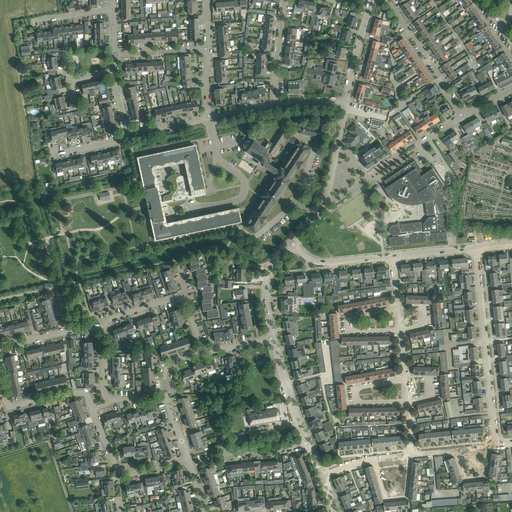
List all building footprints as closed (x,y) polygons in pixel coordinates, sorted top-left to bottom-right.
[(104,0),(90,0),(90,7),(91,8),(98,8),(98,5),(102,5),(102,3),(104,3),(104,0)] [(295,8),(294,11),(300,12),(302,13),(305,1),(300,0),(299,0),(299,5),(298,5),(295,5),(295,8)] [(410,0),(407,3),(402,6),(405,12),(411,8),(410,8),(413,6),(413,5),(411,2),(414,0),(410,0)] [(222,13),(221,3),(219,3),(219,1),(215,2),(216,7),(212,7),(213,14),(222,13)] [(468,11),(474,7),(475,7),(471,2),(470,2),(465,6),(464,6),(468,11)] [(413,6),(410,8),(411,8),(405,12),(408,16),(414,12),(416,11),(414,8),(413,6)] [(324,19),(327,8),(321,7),(319,15),(316,14),(314,25),(317,26),(319,18),(324,19)] [(472,16),(478,12),(474,7),(468,11),(472,16)] [(327,8),(325,16),(328,17),(327,21),(329,22),(329,26),(332,27),(332,24),(334,15),(331,14),(332,9),(328,8),(327,8)] [(412,21),(417,17),(420,15),(418,13),(419,12),(419,11),(420,10),(419,8),(414,12),(408,16),(412,21)] [(355,13),(343,10),(341,10),(340,13),(342,14),(343,13),(348,15),(347,18),(349,18),(347,25),(355,27),(357,19),(354,18),(355,13)] [(471,21),(468,23),(470,26),(476,22),(481,18),(478,12),(472,16),(474,19),(471,21)] [(479,28),(485,24),(481,18),(476,22),(479,27),(479,28)] [(374,27),(384,29),(387,30),(388,27),(388,26),(382,24),(383,21),(376,19),(374,27)] [(417,28),(423,24),(419,19),(414,23),(417,28)] [(94,29),(103,28),(103,26),(105,26),(105,20),(96,20),(97,23),(94,23),(94,29)] [(483,33),(489,29),(489,28),(486,23),(485,24),(479,28),(482,33),(483,33)] [(82,25),(76,26),(76,24),(74,24),(75,39),(78,38),(78,35),(83,34),(82,25)] [(426,28),(423,24),(417,28),(421,32),(426,29),(426,28)] [(334,27),(333,30),(339,31),(339,33),(340,33),(339,38),(342,39),(350,41),(352,32),(347,31),(348,28),(334,25),(334,27)] [(454,29),(458,34),(462,31),(458,26),(454,29)] [(382,35),(384,29),(374,27),(372,34),(381,36),(381,35),(382,35)] [(421,32),(425,38),(429,34),(426,29),(421,32)] [(483,37),(480,40),(481,42),(485,40),(484,40),(492,34),(489,29),(483,33),(482,33),(480,34),(483,37)] [(38,42),(42,41),(41,31),(39,31),(39,33),(36,33),(36,34),(29,35),(30,39),(34,39),(35,46),(39,46),(38,42)] [(128,35),(128,34),(124,34),(124,36),(124,40),(128,39),(128,42),(127,42),(128,42),(128,43),(127,44),(134,43),(133,35),(128,35)] [(425,38),(424,38),(428,43),(433,39),(430,34),(429,34),(425,38)] [(491,43),(496,39),(492,34),(484,40),(485,40),(487,43),(484,45),(485,47),(491,43)] [(407,44),(406,42),(404,38),(398,42),(402,48),(407,44)] [(94,40),(90,40),(91,48),(98,48),(104,48),(104,45),(103,45),(103,39),(94,39),(94,40)] [(432,48),(436,44),(435,42),(433,39),(428,43),(431,48),(432,48)] [(495,49),(500,45),(496,39),(491,43),(495,49)] [(436,44),(432,48),(435,53),(440,50),(438,47),(441,45),(441,44),(443,42),(442,40),(439,42),(436,44)] [(465,45),(469,51),(472,48),(474,47),(470,42),(465,45)] [(405,53),(411,49),(407,44),(402,48),(405,53)] [(497,54),(504,50),(501,45),(500,45),(495,49),(494,49),(496,52),(492,54),(493,57),(497,54)] [(447,49),(446,46),(440,50),(435,53),(438,58),(444,54),(446,53),(445,51),(447,49)] [(337,55),(344,57),(346,49),(339,47),(339,48),(335,47),(334,50),(338,51),(337,55)] [(446,53),(447,55),(450,53),(452,56),(457,52),(454,47),(449,51),(446,53)] [(409,58),(414,54),(411,49),(405,53),(407,56),(409,58)] [(498,57),(494,60),(498,66),(509,59),(507,55),(505,52),(498,57)] [(44,64),(57,63),(56,57),(52,57),(52,53),(42,55),(42,57),(42,58),(42,63),(43,64),(44,64)] [(376,58),(377,55),(370,53),(369,60),(381,63),(382,60),(376,58)] [(412,64),(418,60),(414,54),(409,58),(411,61),(412,64)] [(438,58),(442,63),(447,59),(444,54),(438,58)] [(484,56),(477,61),(481,66),(487,61),(484,56)] [(327,60),(325,70),(330,71),(336,72),(336,71),(337,71),(338,68),(337,68),(338,65),(337,65),(338,61),(335,60),(327,59),(327,60)] [(511,62),(509,59),(498,66),(503,73),(511,66),(511,62)] [(414,66),(409,70),(411,72),(414,70),(416,69),(422,65),(419,61),(418,60),(412,64),(414,66)] [(446,71),(451,67),(448,62),(442,66),(446,71)] [(57,63),(44,64),(44,68),(45,68),(45,71),(48,71),(48,74),(55,73),(54,73),(54,69),(58,69),(57,63)] [(458,77),(456,74),(461,70),(463,73),(470,68),(467,64),(460,68),(454,72),(449,76),(452,81),(458,77)] [(422,65),(416,69),(418,71),(420,74),(425,70),(423,67),(422,65)] [(393,72),(395,75),(404,69),(402,66),(393,72)] [(483,72),(487,70),(485,66),(478,71),(480,73),(484,82),(485,84),(489,92),(496,88),(492,81),(488,83),(486,80),(486,81),(484,77),(485,77),(483,72)] [(501,88),(502,87),(511,82),(511,66),(503,73),(494,79),(498,87),(499,86),(500,87),(501,88)] [(452,69),(451,67),(446,71),(449,76),(454,72),(452,69)] [(314,74),(322,76),(320,82),(323,83),(333,85),(335,76),(328,74),(328,75),(326,74),(326,72),(322,72),(314,70),(309,69),(308,74),(314,75),(314,74)] [(265,75),(265,70),(256,70),(256,73),(255,73),(255,75),(255,78),(264,78),(264,75),(265,75)] [(429,76),(425,70),(420,74),(422,77),(414,82),(416,84),(418,83),(429,76)] [(46,86),(50,85),(60,82),(59,77),(55,78),(54,73),(55,73),(44,74),(44,76),(48,75),(49,79),(46,79),(45,81),(46,86)] [(481,83),(484,82),(480,73),(476,75),(478,80),(480,80),(481,83)] [(427,85),(433,81),(429,76),(418,83),(421,86),(425,83),(427,85)] [(454,83),(453,83),(456,86),(463,81),(461,78),(454,83)] [(303,84),(304,80),(298,80),(298,85),(289,85),(289,93),(295,93),(295,94),(300,94),(300,88),(303,88),(303,84)] [(43,97),(59,93),(58,89),(62,88),(60,82),(50,85),(51,88),(46,89),(47,95),(43,96),(43,97)] [(358,91),(369,94),(372,85),(367,84),(366,85),(360,83),(358,91)] [(471,96),(478,93),(473,83),(470,85),(472,88),(468,90),(471,96)] [(482,95),(489,92),(485,84),(478,88),(482,95)] [(259,86),(261,98),(267,97),(267,93),(266,93),(264,85),(259,86)] [(407,91),(406,90),(410,88),(408,85),(404,87),(398,91),(401,94),(402,94),(407,91)] [(435,95),(439,92),(435,87),(430,90),(429,88),(423,92),(426,96),(431,93),(434,96),(435,95)] [(240,90),(238,91),(240,97),(241,97),(241,99),(241,101),(242,102),(244,101),(244,102),(247,102),(245,92),(244,89),(239,90),(240,90)] [(471,96),(468,90),(464,92),(463,89),(460,90),(461,93),(464,100),(471,96)] [(368,98),(369,94),(358,91),(356,99),(363,101),(364,97),(368,98)] [(54,104),(65,102),(63,96),(59,97),(59,93),(43,97),(44,101),(51,100),(52,101),(54,101),(54,104)] [(224,98),(215,99),(216,106),(219,105),(220,107),(225,107),(225,104),(224,98)] [(191,102),(193,111),(201,109),(200,106),(198,107),(197,101),(191,102)] [(446,103),(443,105),(445,108),(441,111),(435,101),(432,104),(439,115),(443,113),(445,116),(452,111),(448,106),(446,103)] [(507,104),(501,107),(507,118),(511,114),(511,113),(511,112),(511,101),(509,103),(510,105),(508,106),(507,104)] [(57,114),(64,113),(63,112),(63,113),(62,109),(66,108),(65,102),(54,104),(48,106),(50,111),(56,109),(57,114)] [(103,113),(112,111),(110,103),(104,104),(104,107),(102,108),(103,113)] [(410,113),(411,112),(408,108),(406,110),(402,112),(405,116),(409,114),(409,113),(410,113)] [(491,112),(495,118),(497,122),(503,119),(501,115),(498,108),(491,112)] [(104,119),(113,117),(112,111),(103,113),(103,116),(100,117),(101,120),(104,119)] [(430,117),(428,114),(426,111),(423,112),(425,115),(423,117),(425,121),(429,127),(434,123),(430,117)] [(495,118),(491,112),(491,111),(488,112),(488,113),(484,115),(487,122),(489,126),(493,124),(491,120),(495,118)] [(135,120),(141,119),(140,113),(132,115),(133,122),(133,120),(135,120),(135,121),(135,120)] [(435,124),(440,120),(436,114),(432,116),(432,115),(430,117),(434,123),(435,124)] [(429,127),(425,121),(422,123),(418,117),(416,118),(424,130),(429,127)] [(414,119),(414,120),(418,126),(415,128),(419,134),(424,130),(416,118),(415,118),(414,119)] [(481,130),(484,128),(482,124),(481,122),(480,120),(480,121),(479,118),(471,122),(475,128),(479,126),(481,130)] [(381,127),(386,122),(372,119),(371,124),(381,127)] [(103,130),(104,130),(105,133),(109,132),(117,130),(116,127),(115,127),(114,122),(105,124),(102,125),(103,130)] [(466,144),(467,144),(473,141),(475,139),(471,133),(477,130),(475,128),(471,122),(464,126),(465,129),(465,130),(466,130),(468,134),(463,137),(466,142),(466,144)] [(93,136),(92,128),(91,123),(87,124),(88,126),(83,127),(84,136),(88,136),(88,137),(93,136)] [(71,124),(65,125),(66,128),(67,131),(68,137),(69,141),(71,141),(71,139),(74,139),(71,127),(71,124)] [(318,124),(318,125),(317,130),(300,126),(299,133),(308,135),(310,135),(310,136),(315,137),(314,142),(319,144),(321,138),(323,131),(322,131),(324,125),(318,124)] [(349,139),(346,143),(352,149),(360,140),(364,144),(370,138),(367,135),(368,134),(365,131),(364,132),(362,130),(363,129),(360,126),(359,127),(356,124),(350,131),(352,132),(350,134),(350,135),(347,138),(349,139)] [(408,141),(414,137),(410,131),(406,134),(404,130),(400,125),(398,126),(400,129),(402,131),(404,135),(408,141)] [(49,143),(55,142),(55,140),(57,140),(55,128),(50,129),(50,133),(47,133),(49,143)] [(490,133),(487,128),(484,130),(487,136),(488,136),(489,139),(492,137),(491,134),(490,133)] [(302,161),(310,149),(301,142),(301,143),(283,131),(281,131),(277,137),(275,140),(272,144),(271,143),(267,141),(263,148),(253,141),(254,139),(250,137),(248,141),(245,142),(245,141),(245,142),(244,142),(243,143),(244,144),(243,144),(244,145),(244,147),(243,149),(246,151),(246,152),(254,157),(255,158),(259,160),(259,161),(257,163),(261,166),(262,166),(273,173),(276,175),(262,196),(259,194),(258,196),(263,199),(259,205),(258,205),(244,226),(254,233),(260,224),(261,224),(266,216),(265,216),(273,204),(274,204),(281,194),(280,193),(281,191),(282,192),(289,181),(297,169),(302,161)] [(408,141),(404,135),(402,131),(400,133),(402,136),(399,138),(403,144),(408,141)] [(449,136),(453,142),(456,139),(459,143),(462,141),(459,137),(456,131),(449,136)] [(394,137),(391,134),(390,136),(398,148),(403,144),(399,138),(396,141),(393,137),(394,137)] [(398,148),(390,136),(387,137),(391,143),(391,144),(390,144),(387,141),(384,143),(388,150),(390,148),(393,152),(398,148)] [(449,136),(443,139),(452,152),(458,149),(453,142),(449,136)] [(503,138),(501,144),(509,146),(511,140),(503,138)] [(471,151),(469,148),(468,147),(466,144),(466,142),(463,144),(464,147),(466,150),(469,155),(472,153),(471,151)] [(476,142),(468,147),(469,148),(471,151),(474,149),(479,147),(476,142)] [(366,154),(361,157),(364,162),(363,163),(366,166),(367,169),(369,168),(375,164),(378,162),(378,161),(386,156),(388,155),(388,154),(381,143),(375,148),(376,150),(367,155),(366,154)] [(204,189),(195,146),(137,158),(145,194),(144,194),(146,203),(150,203),(150,206),(151,209),(148,210),(150,220),(151,219),(155,240),(241,222),(238,211),(234,212),(234,211),(233,211),(232,211),(231,211),(230,211),(229,212),(228,212),(227,213),(220,215),(220,214),(219,214),(218,214),(217,214),(216,214),(215,215),(214,216),(213,216),(206,218),(205,217),(204,217),(203,217),(202,217),(201,218),(200,218),(199,219),(192,221),(191,220),(190,220),(189,220),(188,220),(187,221),(186,221),(185,222),(178,224),(177,223),(176,223),(175,223),(174,223),(173,224),(172,224),(172,225),(171,225),(166,226),(165,227),(163,226),(163,225),(162,220),(163,219),(163,218),(163,217),(163,216),(163,215),(162,215),(162,214),(161,213),(159,204),(158,201),(157,195),(157,194),(158,193),(157,192),(157,191),(157,190),(157,189),(156,189),(155,188),(154,181),(154,180),(154,179),(154,178),(154,177),(154,176),(154,175),(153,174),(152,174),(151,169),(148,167),(148,165),(150,165),(153,166),(158,165),(159,166),(160,166),(161,166),(162,166),(163,165),(164,165),(164,164),(165,164),(172,162),(173,163),(174,163),(175,163),(176,162),(177,162),(178,162),(179,161),(185,159),(185,158),(187,160),(187,161),(188,166),(187,167),(187,168),(187,169),(187,170),(188,171),(188,172),(189,172),(189,173),(191,180),(191,181),(190,182),(190,183),(191,184),(191,185),(191,186),(192,187),(193,191),(204,189)] [(113,160),(114,164),(119,162),(119,161),(122,160),(120,148),(114,150),(114,151),(111,152),(111,150),(113,160)] [(450,164),(453,162),(457,159),(452,152),(445,157),(450,164)] [(92,156),(92,154),(90,155),(90,156),(87,157),(87,156),(89,165),(91,164),(92,165),(94,165),(95,169),(98,168),(95,155),(92,156)] [(78,168),(83,167),(84,168),(87,167),(85,156),(79,157),(79,159),(76,159),(78,168)] [(399,171),(398,172),(409,187),(412,185),(418,194),(428,187),(417,170),(421,168),(415,160),(412,162),(412,163),(408,165),(406,167),(402,170),(401,169),(399,171)] [(57,173),(62,172),(60,161),(60,163),(57,164),(57,162),(52,163),(54,173),(56,172),(57,173)] [(387,179),(384,181),(387,185),(388,187),(385,189),(392,199),(393,198),(395,199),(397,201),(399,202),(402,203),(404,204),(407,204),(409,205),(412,205),(414,205),(417,205),(417,204),(419,203),(419,204),(420,204),(421,204),(422,204),(423,203),(424,203),(425,202),(425,203),(426,203),(426,209),(427,215),(429,215),(430,217),(429,217),(423,224),(421,225),(420,222),(401,224),(399,222),(396,225),(392,225),(389,228),(390,233),(393,236),(393,237),(389,238),(390,246),(406,245),(406,242),(411,241),(411,244),(427,242),(427,241),(432,240),(432,242),(448,240),(447,235),(447,233),(446,227),(448,227),(447,226),(446,214),(445,214),(444,211),(448,210),(443,196),(442,196),(441,192),(448,187),(446,184),(444,185),(441,180),(443,179),(439,173),(437,174),(433,168),(432,169),(431,167),(431,166),(423,171),(421,168),(417,170),(428,187),(418,194),(412,185),(409,187),(398,172),(395,174),(387,179)] [(488,258),(485,258),(485,266),(489,266),(494,265),(497,265),(497,262),(496,255),(495,255),(495,254),(492,255),(492,256),(488,256),(488,258)] [(499,255),(500,263),(508,262),(507,254),(499,255)] [(198,262),(199,262),(197,257),(189,261),(190,264),(189,265),(188,266),(189,267),(191,272),(195,270),(196,272),(195,272),(197,281),(196,281),(195,282),(196,284),(198,289),(199,288),(200,291),(201,290),(203,299),(200,299),(199,300),(200,303),(201,303),(203,312),(209,311),(209,313),(206,313),(207,319),(212,318),(218,317),(217,308),(212,309),(210,300),(212,300),(210,285),(207,286),(206,281),(207,281),(203,267),(201,267),(198,262)] [(461,270),(463,270),(469,269),(467,258),(460,259),(461,267),(461,270)] [(453,267),(461,267),(460,259),(453,260),(453,267)] [(443,261),(440,261),(440,265),(441,268),(441,269),(442,269),(445,269),(448,269),(448,268),(448,266),(448,260),(447,260),(443,260),(443,261)] [(428,268),(425,269),(425,270),(426,274),(426,275),(426,282),(428,282),(429,282),(430,282),(432,282),(431,280),(431,279),(431,278),(431,274),(431,273),(436,272),(436,269),(435,262),(434,262),(434,261),(431,262),(427,263),(428,268)] [(414,271),(415,276),(418,275),(418,271),(422,270),(422,263),(414,264),(414,271)] [(413,282),(412,272),(412,271),(410,271),(409,264),(402,265),(403,274),(407,273),(407,276),(409,275),(409,278),(403,279),(403,282),(409,282),(413,282)] [(170,270),(166,271),(165,267),(153,270),(154,273),(159,272),(161,278),(173,273),(173,272),(171,273),(170,270)] [(378,267),(379,275),(386,274),(387,278),(390,277),(389,269),(386,270),(386,267),(378,268),(378,267)] [(373,278),(374,278),(373,268),(365,269),(365,276),(366,276),(366,280),(369,280),(369,278),(373,278)] [(236,281),(245,281),(245,270),(236,269),(236,270),(235,270),(235,269),(231,269),(231,272),(236,272),(236,281)] [(340,272),(339,272),(340,278),(344,278),(345,282),(348,281),(348,277),(350,277),(350,273),(347,274),(347,271),(343,271),(343,270),(341,271),(340,272)] [(362,281),(361,270),(353,270),(353,277),(358,277),(359,281),(362,281)] [(328,273),(327,272),(325,272),(325,273),(324,273),(325,284),(331,283),(331,284),(332,287),(334,287),(334,294),(332,294),(333,297),(338,297),(338,294),(338,293),(338,291),(337,280),(337,279),(334,280),(333,272),(328,273)] [(162,282),(173,279),(172,276),(174,276),(173,273),(161,278),(162,282)] [(322,278),(321,274),(320,275),(320,274),(319,274),(319,273),(316,273),(316,274),(312,275),(313,283),(310,283),(311,293),(314,292),(313,287),(317,287),(316,281),(320,281),(320,279),(322,278)] [(461,274),(459,274),(460,283),(470,281),(471,281),(471,278),(470,278),(469,275),(466,275),(466,273),(461,274)] [(306,275),(297,276),(298,286),(303,285),(304,291),(304,296),(311,296),(311,293),(310,283),(306,284),(306,275)] [(286,284),(287,287),(290,287),(294,287),(293,277),(285,277),(286,284)] [(164,287),(176,283),(176,282),(174,282),(173,279),(162,282),(164,287)] [(464,289),(471,288),(470,281),(460,283),(461,288),(453,289),(453,292),(462,291),(462,288),(464,288),(464,289)] [(176,283),(164,287),(164,288),(164,289),(166,294),(172,292),(172,290),(176,289),(175,286),(177,285),(176,283)] [(145,287),(149,300),(151,299),(150,297),(153,296),(151,288),(150,288),(149,285),(145,287)] [(138,303),(139,303),(134,286),(131,287),(132,291),(131,292),(134,302),(137,301),(138,303)] [(143,299),(140,288),(137,289),(136,286),(134,286),(139,303),(141,302),(141,300),(143,299)] [(147,300),(149,300),(145,287),(140,288),(143,299),(147,298),(147,300)] [(243,287),(233,288),(233,291),(236,291),(237,299),(241,299),(247,298),(246,293),(247,293),(247,291),(247,290),(246,290),(246,289),(243,290),(243,287)] [(118,304),(120,303),(120,301),(123,300),(120,292),(119,288),(114,290),(114,291),(115,293),(118,304)] [(123,302),(128,300),(125,290),(120,292),(123,300),(123,302)] [(95,296),(90,298),(89,293),(86,294),(89,302),(88,302),(90,307),(93,306),(95,311),(99,310),(96,300),(95,296)] [(117,304),(118,304),(115,293),(110,295),(113,303),(116,302),(117,304)] [(104,308),(101,298),(100,295),(97,295),(98,299),(96,300),(99,310),(104,308)] [(104,308),(109,307),(106,296),(101,298),(104,308)] [(296,296),(288,296),(288,299),(281,299),(282,312),(285,312),(285,314),(293,313),(293,304),(294,304),(296,304),(296,296)] [(39,308),(51,304),(49,299),(48,300),(47,297),(37,300),(39,308)] [(454,309),(464,307),(464,305),(466,305),(472,305),(472,298),(463,299),(463,305),(454,306),(454,309)] [(236,310),(248,308),(247,306),(249,306),(248,303),(241,305),(240,302),(230,304),(231,307),(235,306),(236,310)] [(41,313),(52,309),(51,304),(39,308),(41,313)] [(464,316),(474,315),(473,309),(467,310),(466,308),(465,309),(465,308),(464,308),(464,307),(454,309),(455,313),(463,312),(464,316)] [(168,318),(181,314),(180,311),(179,312),(178,310),(175,311),(174,309),(174,308),(166,311),(168,318)] [(44,317),(54,315),(52,309),(41,313),(43,312),(44,317)] [(44,323),(55,320),(54,315),(44,317),(46,322),(44,323)] [(158,324),(156,315),(154,316),(153,315),(150,316),(153,325),(158,324)] [(456,322),(456,326),(467,324),(466,322),(468,322),(474,321),(474,315),(464,316),(464,320),(464,322),(458,322),(456,322)] [(283,326),(284,329),(285,329),(287,329),(288,332),(298,332),(299,331),(297,322),(296,321),(300,320),(299,317),(288,317),(288,320),(283,321),(284,326),(283,326)] [(144,319),(144,318),(140,319),(143,328),(144,331),(149,330),(148,327),(146,319),(144,319)] [(175,329),(179,328),(178,325),(184,324),(183,321),(182,321),(181,319),(173,321),(175,329)] [(24,320),(22,321),(25,331),(27,331),(31,330),(30,326),(29,326),(28,321),(26,322),(25,320),(24,320)] [(44,323),(45,329),(54,326),(56,326),(57,325),(55,320),(44,323)] [(129,323),(126,324),(126,325),(130,336),(134,335),(136,338),(136,340),(137,340),(140,339),(137,332),(135,333),(134,332),(131,323),(130,322),(129,323)] [(247,333),(247,331),(247,329),(252,328),(251,326),(252,326),(252,323),(242,325),(240,325),(241,330),(243,332),(244,332),(244,333),(247,333)] [(126,324),(121,326),(126,338),(130,336),(126,324)] [(121,326),(116,328),(120,337),(121,340),(126,338),(121,326)] [(116,339),(120,337),(116,328),(114,329),(114,330),(112,331),(114,335),(111,336),(116,347),(119,346),(116,339)] [(233,336),(232,328),(229,329),(229,331),(226,331),(225,328),(222,329),(224,341),(227,340),(227,341),(230,341),(229,337),(233,336)] [(438,333),(438,330),(435,331),(434,328),(434,329),(428,330),(430,337),(430,340),(433,340),(432,336),(438,335),(438,333)] [(219,342),(217,329),(211,330),(211,329),(207,330),(209,337),(214,336),(214,342),(217,342),(217,343),(219,342)] [(500,338),(507,337),(506,329),(503,330),(496,330),(497,337),(500,336),(500,338)] [(294,343),(292,336),(299,335),(298,332),(288,332),(288,335),(286,335),(287,341),(286,341),(287,344),(288,344),(288,345),(294,343)] [(418,343),(418,340),(416,333),(410,334),(411,341),(412,344),(418,343)] [(184,343),(183,339),(178,341),(177,340),(178,345),(177,346),(178,349),(179,349),(181,348),(182,351),(185,350),(183,344),(184,343)] [(64,347),(67,347),(65,341),(60,342),(60,343),(58,344),(60,353),(65,351),(64,350),(64,347)] [(173,347),(171,343),(166,344),(165,344),(167,349),(166,349),(167,353),(169,352),(170,355),(173,354),(171,347),(173,347)] [(460,346),(458,347),(459,349),(459,350),(468,349),(468,354),(478,353),(477,347),(474,347),(474,345),(460,346)] [(306,356),(304,350),(297,352),(296,348),(289,350),(291,358),(298,356),(298,358),(306,356)] [(228,354),(224,354),(225,367),(233,366),(232,362),(235,362),(234,356),(228,357),(228,354)] [(306,356),(298,358),(297,358),(298,360),(292,362),(293,369),(300,367),(300,364),(304,363),(304,360),(307,359),(306,356)] [(85,368),(93,368),(93,365),(94,365),(94,362),(84,362),(84,367),(78,367),(78,370),(84,370),(86,370),(85,368)] [(203,365),(202,362),(199,363),(201,370),(200,370),(201,374),(205,373),(205,374),(207,373),(205,368),(206,368),(205,365),(203,365)] [(233,366),(225,367),(226,375),(236,374),(235,368),(233,369),(233,366)] [(191,373),(190,369),(189,370),(187,371),(189,377),(188,377),(189,381),(190,381),(193,380),(194,381),(195,381),(195,380),(194,377),(194,376),(196,375),(195,371),(195,372),(191,373)] [(294,372),(294,373),(294,375),(295,375),(296,380),(303,378),(313,375),(311,369),(308,370),(308,373),(302,375),(301,370),(294,372)] [(83,379),(94,378),(94,373),(91,373),(91,370),(86,370),(84,370),(84,373),(83,373),(83,377),(83,379)] [(7,379),(17,377),(16,372),(17,371),(7,373),(8,376),(7,377),(7,379)] [(463,372),(461,372),(462,380),(473,379),(473,376),(465,377),(465,371),(463,372)] [(501,382),(500,382),(501,385),(511,384),(511,381),(511,380),(511,375),(509,375),(509,378),(508,378),(501,379),(501,382)] [(125,382),(124,381),(115,381),(115,389),(123,389),(123,387),(124,387),(124,385),(125,384),(125,382)] [(307,382),(297,386),(300,393),(306,391),(307,393),(311,392),(308,385),(308,386),(307,382)] [(308,396),(302,398),(304,405),(310,403),(309,399),(316,396),(315,394),(323,392),(323,387),(319,389),(311,392),(307,393),(308,396)] [(475,394),(482,393),(481,387),(472,388),(472,389),(471,389),(472,393),(463,394),(464,398),(474,397),(473,394),(475,393),(475,394)] [(476,405),(483,404),(482,398),(476,399),(474,399),(474,397),(464,398),(464,401),(473,400),(473,405),(476,405)] [(68,403),(67,404),(67,406),(69,405),(70,408),(71,408),(81,404),(80,401),(79,402),(78,400),(68,403)] [(332,400),(328,401),(332,413),(334,412),(337,411),(336,408),(334,408),(333,405),(332,401),(332,400)] [(183,407),(180,408),(181,411),(187,409),(188,410),(192,409),(190,404),(191,404),(191,403),(186,404),(186,403),(182,404),(183,407)] [(70,408),(68,409),(69,414),(73,412),(83,409),(82,406),(80,406),(80,405),(81,404),(71,408),(70,408)] [(466,414),(481,413),(480,410),(484,410),(483,404),(476,405),(477,410),(474,410),(465,411),(466,414)] [(151,406),(148,407),(152,418),(158,415),(158,414),(156,409),(155,407),(152,408),(151,406)] [(317,409),(316,406),(312,407),(306,410),(307,413),(306,413),(307,416),(308,416),(309,417),(318,413),(316,409),(317,409)] [(55,417),(53,411),(49,412),(48,408),(46,408),(45,407),(42,408),(42,409),(43,413),(45,419),(55,417)] [(143,409),(147,420),(147,421),(153,419),(152,418),(148,407),(146,408),(143,409)] [(140,410),(139,408),(136,409),(141,422),(147,420),(143,409),(140,410)] [(43,413),(42,409),(38,410),(37,409),(34,410),(37,424),(45,423),(45,419),(43,413)] [(75,417),(83,414),(83,412),(84,412),(83,409),(73,412),(75,417)] [(141,422),(136,409),(134,410),(135,412),(131,413),(135,422),(140,420),(141,422)] [(275,421),(279,420),(277,409),(248,414),(250,427),(275,422),(275,421)] [(29,426),(37,424),(34,410),(31,410),(31,412),(29,412),(30,416),(27,417),(29,426)] [(116,414),(115,412),(110,414),(113,422),(112,422),(114,425),(119,423),(119,425),(124,423),(122,419),(121,420),(119,413),(116,414)] [(135,422),(131,413),(128,414),(128,412),(122,414),(127,427),(130,425),(129,424),(135,422)] [(13,427),(21,425),(18,413),(15,414),(15,415),(13,416),(14,420),(11,421),(13,427)] [(29,426),(27,417),(24,418),(23,414),(21,414),(21,413),(18,413),(21,425),(21,428),(29,426)] [(76,420),(71,422),(71,424),(72,427),(81,424),(80,421),(85,419),(84,417),(86,417),(85,413),(83,414),(75,417),(76,420)] [(108,423),(112,422),(113,422),(110,414),(104,415),(105,418),(103,419),(105,425),(103,426),(105,430),(109,428),(108,423)] [(189,415),(186,416),(187,418),(183,419),(185,423),(191,421),(191,422),(195,420),(194,416),(195,416),(194,414),(190,416),(189,415)] [(323,415),(320,416),(315,418),(316,419),(310,421),(312,425),(311,425),(312,428),(313,428),(319,426),(322,425),(321,421),(321,419),(324,418),(323,415)] [(87,424),(81,426),(81,424),(70,428),(68,428),(69,431),(77,428),(78,430),(79,429),(80,432),(90,428),(89,426),(88,426),(87,424)] [(325,430),(315,434),(318,441),(325,438),(326,440),(328,440),(329,439),(331,438),(330,438),(328,432),(330,431),(328,426),(324,427),(325,430)] [(77,439),(92,433),(91,430),(90,431),(89,429),(90,429),(90,428),(80,432),(75,434),(77,439)] [(190,437),(190,438),(191,441),(192,441),(200,439),(199,435),(202,435),(201,431),(190,435),(191,437),(190,437)] [(92,439),(92,437),(93,436),(92,433),(77,439),(79,444),(92,439)] [(169,436),(168,433),(162,435),(161,434),(157,436),(158,438),(159,440),(158,440),(158,442),(163,440),(164,441),(167,440),(166,437),(169,436)] [(95,441),(94,438),(92,439),(79,444),(82,451),(91,449),(90,445),(94,444),(94,442),(95,441)] [(200,439),(192,441),(194,448),(195,448),(196,451),(201,449),(204,448),(208,447),(206,441),(204,441),(204,440),(203,439),(202,439),(201,440),(200,439)] [(144,442),(140,442),(140,443),(140,447),(141,448),(142,459),(148,458),(148,455),(151,454),(148,442),(146,443),(144,442)] [(328,446),(328,445),(327,442),(320,445),(323,452),(323,453),(333,448),(332,445),(328,446)] [(173,447),(172,444),(169,445),(166,446),(165,445),(161,447),(162,449),(163,451),(162,451),(162,453),(167,451),(168,452),(171,451),(170,448),(171,448),(173,447)] [(122,457),(130,456),(128,447),(122,448),(121,448),(122,457)] [(91,449),(82,451),(83,455),(86,455),(86,458),(85,458),(98,456),(98,453),(97,454),(96,452),(92,452),(91,449)] [(291,461),(283,464),(284,468),(288,467),(293,465),(303,461),(300,452),(299,452),(292,455),(293,457),(294,462),(292,463),(291,461)] [(449,455),(444,456),(445,461),(447,460),(449,466),(456,463),(454,458),(455,458),(454,457),(453,458),(452,458),(451,458),(451,456),(450,456),(449,455)] [(81,467),(94,466),(93,463),(98,462),(97,460),(99,460),(98,456),(85,458),(85,462),(80,464),(81,467)] [(282,473),(281,462),(278,463),(278,461),(277,461),(276,460),(275,460),(274,461),(271,462),(272,470),(273,470),(273,474),(282,473)] [(295,471),(305,467),(303,461),(293,465),(293,466),(292,466),(294,470),(295,471)] [(456,463),(449,466),(451,472),(459,469),(458,469),(456,463),(457,463),(456,463)] [(236,473),(235,465),(226,466),(227,474),(230,474),(230,477),(236,476),(236,473)] [(97,466),(94,466),(81,467),(81,471),(85,471),(90,470),(90,473),(95,473),(96,476),(104,475),(104,468),(98,469),(97,466)] [(373,466),(366,468),(367,474),(375,472),(374,472),(373,466)] [(297,477),(308,472),(305,467),(295,471),(297,477)] [(174,478),(182,476),(181,469),(169,472),(170,476),(173,475),(173,478),(174,478)] [(459,469),(451,472),(453,478),(461,475),(460,475),(458,470),(459,470),(459,469)] [(302,481),(310,478),(308,472),(297,477),(298,479),(301,478),(302,481)] [(375,472),(367,474),(369,480),(376,478),(374,472),(375,472)] [(213,475),(214,475),(213,473),(209,475),(209,474),(205,475),(206,477),(203,478),(204,481),(210,479),(211,480),(214,479),(214,478),(213,475)] [(453,478),(450,479),(453,485),(455,484),(463,481),(462,481),(460,476),(461,476),(461,475),(453,478)] [(158,489),(158,491),(164,490),(163,482),(160,483),(158,477),(155,477),(155,476),(152,476),(152,478),(151,478),(153,486),(156,485),(156,486),(158,487),(158,489)] [(181,487),(180,484),(185,483),(183,476),(182,476),(174,478),(175,481),(172,482),(173,485),(171,486),(172,489),(176,488),(181,487),(183,487),(181,487)] [(336,485),(346,482),(345,478),(344,476),(340,477),(334,479),(336,485)] [(154,489),(153,486),(151,478),(145,479),(146,485),(143,486),(143,487),(144,493),(150,492),(149,490),(154,489)] [(305,487),(312,484),(310,478),(302,481),(305,487)] [(376,478),(369,480),(371,486),(378,484),(376,478)] [(114,488),(113,480),(103,482),(103,485),(102,485),(102,489),(100,489),(102,497),(106,496),(106,495),(113,494),(112,488),(114,488)] [(410,486),(410,487),(420,488),(421,488),(428,489),(428,488),(430,488),(430,489),(434,489),(434,485),(428,484),(428,487),(421,486),(421,485),(418,485),(418,481),(411,480),(411,486),(410,486)] [(349,488),(348,485),(346,482),(336,485),(339,492),(345,489),(349,488)] [(144,493),(143,487),(140,487),(139,484),(133,485),(134,493),(139,492),(139,495),(144,494),(144,493)] [(302,496),(314,495),(314,488),(312,484),(305,487),(303,487),(303,489),(302,490),(302,496)] [(378,484),(371,486),(373,492),(380,490),(378,484)] [(129,494),(134,493),(133,485),(126,486),(126,490),(123,490),(125,498),(130,497),(129,494)] [(217,486),(218,486),(217,485),(213,486),(212,485),(209,486),(210,489),(207,490),(208,493),(214,491),(215,492),(218,491),(218,490),(217,486)] [(181,489),(181,487),(176,488),(176,490),(177,492),(178,492),(179,496),(183,495),(183,496),(187,496),(190,495),(189,492),(186,492),(185,490),(182,490),(182,489),(181,489)] [(357,497),(360,496),(357,487),(351,489),(352,493),(355,492),(357,497)] [(373,492),(368,493),(369,496),(374,495),(374,498),(382,496),(381,496),(380,490),(373,492)] [(347,494),(341,496),(343,502),(353,498),(351,493),(347,494)] [(224,498),(225,497),(225,496),(221,497),(220,497),(220,496),(216,497),(217,500),(214,501),(215,504),(218,503),(222,502),(222,503),(226,502),(224,498)] [(264,503),(264,497),(262,497),(261,496),(259,496),(258,497),(258,500),(255,501),(256,511),(259,511),(258,510),(262,509),(262,504),(264,503)] [(382,496),(374,498),(376,504),(384,502),(383,502),(381,496),(382,496)] [(270,510),(275,510),(274,498),(272,498),(272,502),(266,502),(266,509),(269,508),(270,510)] [(352,506),(356,505),(353,498),(343,502),(346,509),(352,506)] [(99,510),(108,509),(107,502),(109,502),(108,499),(98,501),(98,504),(95,504),(96,511),(99,510)] [(288,507),(291,507),(290,500),(281,501),(282,509),(288,508),(288,507)] [(303,502),(303,504),(307,504),(307,510),(316,509),(315,501),(307,501),(303,502)]
